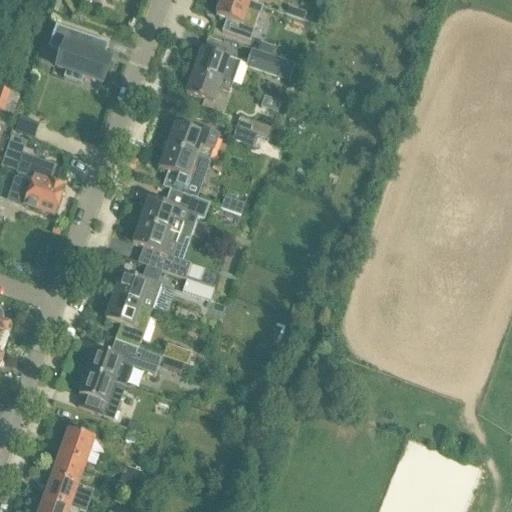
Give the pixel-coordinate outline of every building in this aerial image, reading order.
[(238,0),(221,0),(215,17),(243,27),(251,4),(238,0)] [(288,8),(285,17),(302,23),(305,14),(293,10),(288,8)] [(55,27),(47,49),(62,55),(56,71),(65,74),(63,80),(81,86),(83,80),(101,86),(109,63),(103,61),(108,46),(55,27)] [(221,81),(224,82),(223,86),(227,87),(227,85),(232,87),(240,65),(201,50),(193,73),(220,83),(221,81)] [(254,52),(249,68),(265,74),(266,71),(271,57),(254,52)] [(294,66),(282,62),(271,57),(266,71),(289,79),(294,66)] [(220,83),(193,73),(185,96),(214,106),(217,96),(228,100),(232,87),(227,85),(227,87),(223,86),(224,82),(221,81),(220,83)] [(20,97),(0,89),(0,112),(12,117),(20,97)] [(266,99),(264,99),(260,110),(277,116),(281,104),(266,99)] [(271,130),(240,119),(235,131),(267,142),(271,130)] [(203,136),(174,126),(166,149),(209,164),(218,137),(204,132),(203,136)] [(231,142),(263,153),(267,142),(235,131),(231,142)] [(33,147),(13,140),(2,168),(16,173),(20,160),(28,163),(33,147)] [(158,171),(175,177),(169,192),(209,206),(209,205),(191,199),(203,162),(209,164),(166,149),(158,171)] [(14,178),(6,202),(53,219),(63,189),(49,184),(51,176),(37,171),(32,185),(14,178)] [(140,224),(185,240),(189,242),(197,220),(203,222),(209,206),(169,192),(164,207),(148,201),(140,224)] [(224,199),(220,211),(240,218),(244,207),(224,199)] [(132,246),(149,253),(144,267),(184,281),(189,266),(177,261),(185,240),(140,224),(132,246)] [(136,282),(121,277),(113,299),(151,313),(161,285),(138,277),(136,282)] [(213,292),(186,282),(182,294),(209,304),(213,292)] [(105,322),(126,330),(125,333),(142,339),(151,313),(113,299),(105,322)] [(0,355),(2,357),(3,355),(1,355),(8,337),(2,334),(4,326),(1,325),(2,321),(2,318),(2,315),(0,313),(0,312),(0,355)] [(117,344),(112,358),(94,352),(86,374),(124,388),(131,369),(155,378),(162,359),(117,344)] [(162,359),(187,368),(191,355),(167,346),(162,359)] [(112,423),(125,388),(124,388),(86,374),(85,378),(81,379),(78,390),(80,393),(78,397),(82,398),(78,410),(112,423)] [(68,432),(60,455),(87,464),(95,467),(98,458),(90,456),(95,442),(68,432)] [(87,464),(60,455),(51,477),(79,488),(87,464)] [(124,469),(117,490),(134,496),(141,475),(124,469)] [(79,488),(51,477),(43,500),(71,510),(79,488)] [(43,500),(39,511),(75,511),(71,510),(43,500)]
